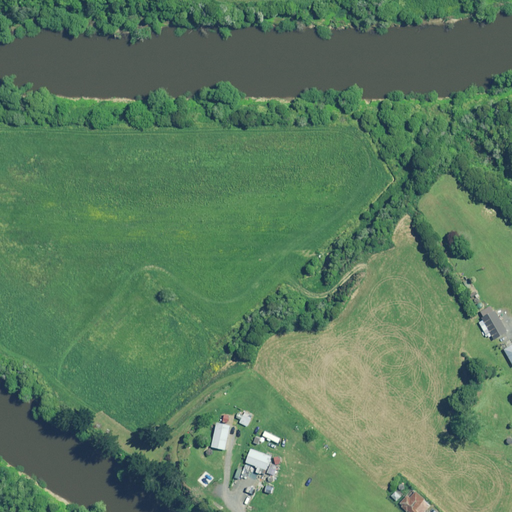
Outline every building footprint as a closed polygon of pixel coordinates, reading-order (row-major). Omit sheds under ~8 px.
[(508,333),(496,311),(483,318),(496,340),(508,333)] [(252,419),(245,415),(241,423),(248,426),(252,419)] [(232,426),(218,423),(213,447),(227,450),(232,426)] [(253,450),(248,463),(267,470),(272,457),(253,450)] [(399,491),(400,491),(401,491),(402,491),(403,491),(404,490),(405,489),(405,488),(405,487),(405,486),(404,485),(404,484),(403,484),(402,483),(401,483),(400,483),(399,483),(399,484),(398,484),(398,485),(397,485),(397,486),(397,487),(397,488),(397,489),(398,490),(399,491)] [(401,497),(396,492),(392,496),(397,501),(401,497)] [(408,496),(401,503),(404,506),(403,507),(408,511),(410,511),(427,511),(432,507),(417,492),(411,499),(408,496)]
